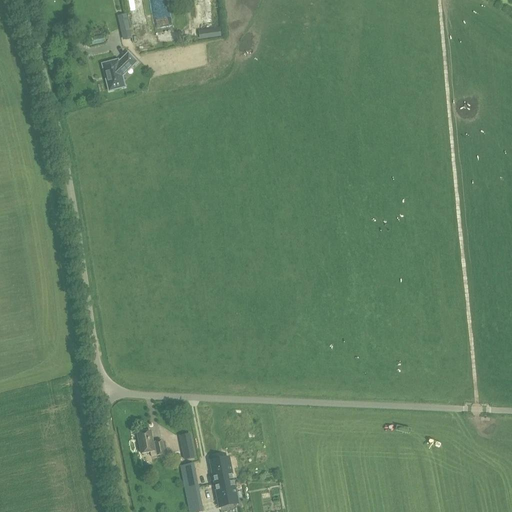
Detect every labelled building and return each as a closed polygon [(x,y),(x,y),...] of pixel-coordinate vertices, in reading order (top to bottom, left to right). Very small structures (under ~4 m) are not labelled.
[(118,16),(123,40),(132,38),(126,14),(118,16)] [(208,29),(199,31),(201,40),(209,39),(208,29)] [(122,77),(136,62),(128,54),(118,63),(118,61),(102,65),(105,75),(107,75),(108,80),(107,81),(109,91),(125,87),(122,77)] [(138,434),(142,455),(151,453),(152,457),(165,455),(162,441),(155,443),(157,451),(155,451),(151,432),(138,434)] [(191,442),(182,444),(185,460),(194,458),(191,442)] [(248,454),(258,451),(256,443),(246,445),(248,454)] [(227,455),(209,459),(214,482),(232,478),(227,455)] [(260,460),(248,462),(250,472),(262,470),(260,460)] [(192,463),(180,466),(183,478),(194,475),(192,463)] [(232,478),(214,482),(219,506),(220,506),(220,504),(236,500),(237,502),(232,478)] [(199,497),(188,500),(191,511),(202,509),(199,497)]
